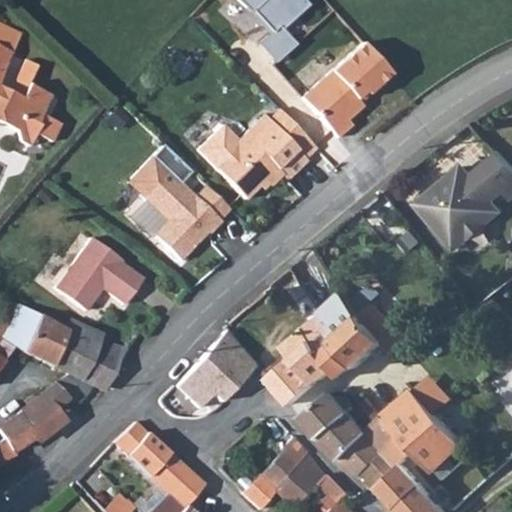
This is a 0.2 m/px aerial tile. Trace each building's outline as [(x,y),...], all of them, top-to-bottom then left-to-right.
[(359,44),(298,99),(334,138),(347,125),(343,120),(359,106),(352,100),(361,93),(363,95),(385,75),(359,44)] [(0,124),(11,131),(16,133),(19,143),(30,148),(42,128),(38,125),(48,106),(53,99),(29,87),(26,90),(16,85),(11,94),(0,88),(0,81),(15,55),(0,47),(0,124)] [(266,122),(281,137),(291,127),(277,111),(266,122)] [(197,150),(244,199),(254,190),(260,195),(279,177),(284,182),(305,162),(303,161),(314,150),(291,127),(281,137),(266,122),(261,117),(237,140),(223,125),(197,150)] [(163,145),(129,178),(143,192),(140,196),(143,199),(164,221),(150,235),(178,261),(205,234),(207,236),(219,224),(218,222),(194,198),(180,184),(191,173),(163,145)] [(511,168),(501,156),(484,170),(503,194),(511,186),(511,168)] [(490,204),(471,180),(462,169),(416,205),(431,223),(439,225),(438,232),(454,251),(468,239),(473,242),(484,233),(483,227),(499,214),(490,204)] [(484,170),(471,180),(490,204),(503,194),(484,170)] [(129,178),(126,182),(140,196),(143,192),(129,178)] [(194,198),(218,222),(229,211),(221,203),(206,188),(194,198)] [(164,221),(143,199),(126,217),(148,238),(150,235),(164,221)] [(53,290),(84,314),(100,292),(122,309),(143,282),(120,265),(121,263),(91,241),(56,287),(53,290)] [(511,285),(494,299),(511,322),(511,285)] [(343,292),(323,311),(342,335),(363,315),(353,303),(343,292)] [(0,362),(12,347),(66,374),(55,384),(53,382),(45,388),(38,395),(42,398),(53,409),(60,402),(68,405),(74,404),(79,400),(85,394),(91,385),(103,391),(119,362),(139,335),(136,333),(130,342),(123,351),(107,345),(100,343),(98,342),(99,339),(100,336),(96,334),(85,329),(72,323),(68,321),(64,328),(63,329),(63,328),(20,307),(5,299),(0,306),(0,362)] [(377,301),(371,306),(381,318),(373,325),(386,340),(396,351),(410,337),(377,301)] [(371,306),(363,315),(373,325),(381,318),(371,306)] [(271,374),(270,376),(293,402),(306,391),(317,382),(334,370),(324,357),(339,345),(346,339),(342,335),(323,311),(316,318),(322,324),(310,334),(303,327),(282,345),(288,353),(268,370),(271,374)] [(346,339),(339,345),(355,363),(358,366),(386,340),(373,325),(363,315),(342,335),(346,339)] [(223,331),(176,388),(198,410),(213,396),(220,405),(260,365),(223,331)] [(432,409),(436,415),(453,401),(431,375),(414,389),(432,409)] [(414,389),(384,414),(416,447),(436,469),(447,458),(463,444),(436,415),(432,409),(414,389)] [(339,400),(332,392),(305,416),(327,441),(341,457),(362,437),(368,432),(367,430),(339,400)] [(34,403),(17,413),(18,414),(31,439),(33,442),(61,419),(53,409),(42,398),(34,403)] [(0,437),(2,440),(0,441),(0,463),(13,456),(11,451),(31,439),(18,414),(0,426),(0,437)] [(362,437),(341,457),(348,464),(358,476),(364,471),(371,479),(395,457),(399,462),(409,453),(416,447),(384,414),(378,420),(367,430),(368,432),(362,437)] [(132,422),(111,443),(115,446),(123,455),(164,493),(147,511),(177,511),(181,509),(186,502),(202,485),(196,479),(132,422)] [(282,450),(294,463),(306,451),(293,436),(280,448),(282,450)] [(282,450),(257,474),(273,491),(279,497),(303,473),(294,463),(282,450)] [(303,473),(279,497),(284,502),(289,508),(314,483),(324,473),(318,465),(306,451),(294,463),(303,473)] [(395,457),(371,479),(380,489),(383,486),(400,469),(398,467),(410,454),(409,453),(399,462),(395,457)] [(400,469),(383,486),(406,511),(447,511),(422,485),(432,476),(410,454),(398,467),(400,469)] [(314,483),(333,502),(336,499),(343,492),(332,481),(324,473),(314,483)] [(257,474),(239,491),(247,498),(257,507),(273,491),(257,474)] [(483,511),(492,504),(477,488),(459,504),(450,511),(483,511)] [(118,491),(102,510),(104,511),(128,511),(135,505),(118,491)] [(333,502),(322,511),(349,511),(348,510),(336,499),(333,502)] [(177,511),(195,511),(186,502),(181,509),(177,511)]
